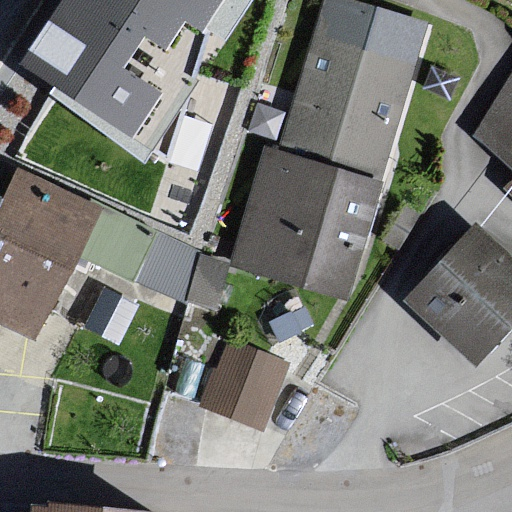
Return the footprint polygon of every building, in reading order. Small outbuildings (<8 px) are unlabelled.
[(45,0),(12,51),(145,153),(246,0),(45,0)] [(405,64),(303,31),(272,149),(371,179),(405,64)] [(333,319),(371,179),(272,149),(251,147),(219,274),(333,319)] [(0,323),(19,333),(69,244),(183,294),(202,245),(13,161),(1,193),(0,192),(0,323)] [(511,174),(493,197),(511,214),(511,174)] [(511,298),(511,287),(454,231),(387,303),(457,372),(511,298)] [(280,369),(222,339),(193,412),(254,432),(280,369)]
